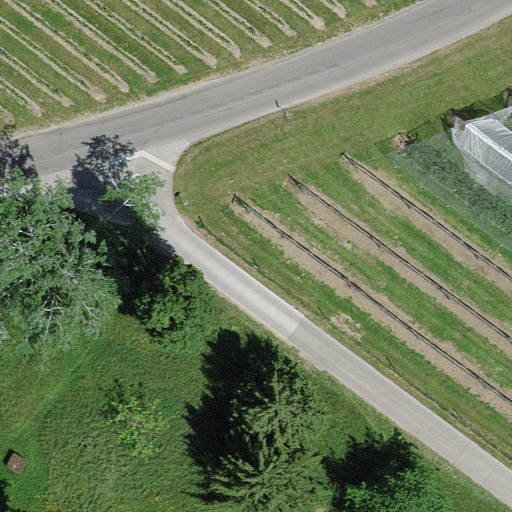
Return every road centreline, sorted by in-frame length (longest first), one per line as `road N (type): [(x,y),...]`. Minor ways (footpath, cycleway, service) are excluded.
road 1 (unclassified): [(511,487),(63,151)]
road 2 (unclassified): [(63,151),(335,66),(486,0)]
